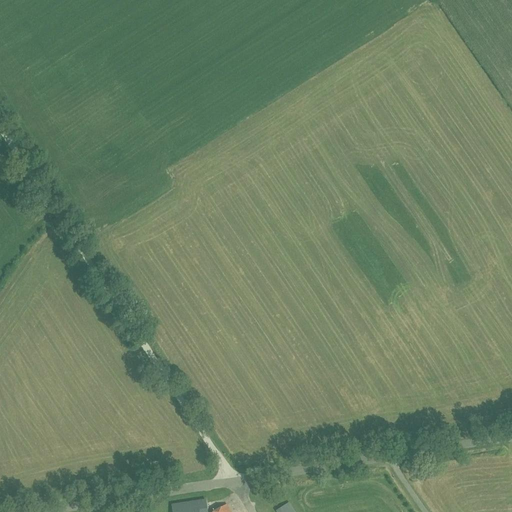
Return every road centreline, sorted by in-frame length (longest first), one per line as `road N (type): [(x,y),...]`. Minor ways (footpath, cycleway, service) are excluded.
road 1 (unclassified): [(233,481),(0,127)]
road 2 (tertiary): [(233,481),(511,437)]
road 3 (tertiary): [(40,511),(233,481)]
